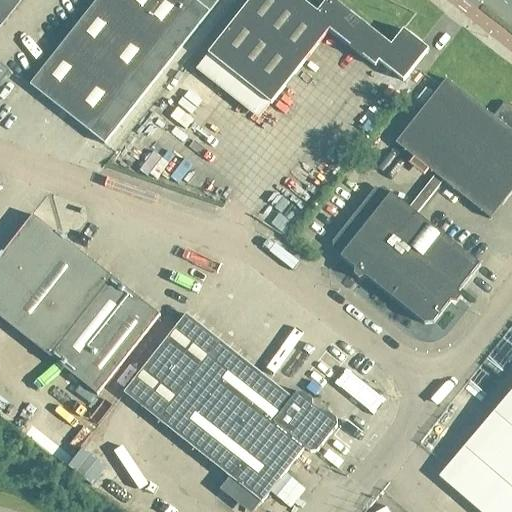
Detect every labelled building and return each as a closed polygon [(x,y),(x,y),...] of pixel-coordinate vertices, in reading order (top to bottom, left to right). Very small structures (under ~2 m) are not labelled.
[(0,0),(0,29),(23,0),(0,0)] [(105,144),(219,0),(97,0),(30,85),(105,144)] [(391,46),(333,0),(327,0),(317,13),(300,0),(250,0),(208,54),(271,104),(329,31),(375,67),(379,62),(403,82),(428,50),(404,30),(391,46)] [(207,62),(197,77),(259,119),(269,105),(207,62)] [(0,84),(10,72),(0,64),(0,84)] [(444,182),(490,219),(511,192),(511,106),(510,104),(502,105),(493,117),(446,79),(395,143),(436,176),(444,182)] [(411,101),(419,107),(432,91),(424,85),(411,101)] [(377,172),(384,179),(398,164),(391,158),(377,172)] [(436,176),(410,209),(418,215),(444,182),(436,176)] [(480,264),(418,215),(410,209),(391,194),(340,258),(355,270),(364,277),(424,325),(433,323),(480,264)] [(160,315),(113,278),(33,215),(0,256),(0,318),(97,395),(160,315)] [(336,298),(330,306),(353,324),(360,315),(336,298)] [(336,420),(327,413),(321,413),(313,407),(312,400),(303,393),(296,394),(292,399),(188,317),(188,316),(186,315),(124,393),(126,395),(158,421),(261,503),(270,493),(284,474),(305,449),(310,453),(317,452),(337,426),(336,420)] [(481,511),(511,511),(511,393),(440,477),(481,511)] [(69,456),(86,436),(70,422),(53,441),(69,456)] [(284,474),(270,493),(277,499),(292,480),(284,474)] [(113,477),(95,495),(107,507),(126,489),(113,477)]
